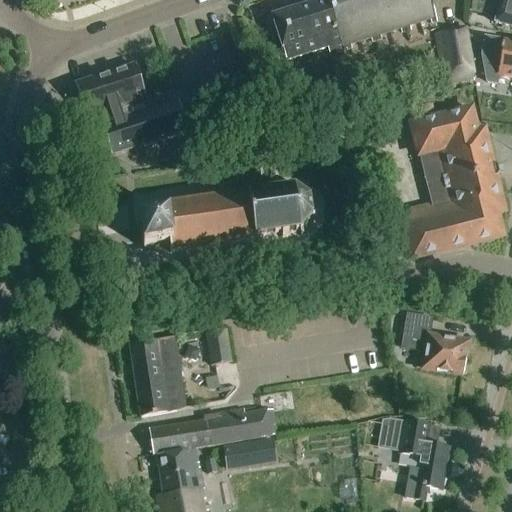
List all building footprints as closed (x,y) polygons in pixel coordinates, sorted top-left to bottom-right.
[(329,56),(341,52),(437,23),(429,0),(324,0),(325,2),(271,19),(285,63),(326,49),(329,56)] [(469,0),(467,10),(481,14),(484,0),(469,0)] [(511,30),(511,0),(500,0),(493,25),(511,30)] [(445,86),(473,81),(463,30),(436,36),(445,86)] [(511,79),(511,44),(504,43),(504,42),(484,38),(481,57),(486,83),(496,85),(498,77),(511,79)] [(111,75),(136,151),(188,134),(177,102),(148,112),(134,67),(111,75)] [(136,151),(111,75),(75,87),(85,118),(102,113),(106,126),(100,128),(111,160),(112,159),(136,151)] [(237,96),(248,92),(244,76),(233,79),(237,96)] [(410,126),(431,208),(399,216),(411,261),(501,239),(496,216),(503,214),(483,132),(476,134),(470,112),(434,120),(430,107),(408,113),(411,126),(410,126)] [(313,222),(314,219),(310,217),(308,203),(311,201),(310,198),(306,200),(294,191),(296,187),(292,186),(290,191),(277,193),(277,188),(273,189),(274,194),(271,194),(267,164),(248,166),(251,192),(248,192),(248,195),(232,197),(163,207),(164,216),(136,221),(142,252),(168,246),(169,256),(254,243),(255,245),(258,244),(258,239),(280,236),(280,241),(284,240),(284,236),(297,234),(300,238),(303,236),(300,233),(309,221),(313,222)] [(461,378),(467,346),(427,340),(430,321),(406,317),(401,350),(425,355),(422,371),(461,378)] [(210,364),(232,362),(230,331),(208,332),(210,364)] [(173,340),(128,348),(140,420),(175,414),(185,410),(173,340)] [(154,458),(276,437),(272,412),(244,417),(243,412),(203,419),(204,424),(149,433),(154,458)] [(425,505),(428,491),(441,493),(448,450),(425,446),(428,429),(404,424),(399,456),(420,459),(417,472),(409,471),(404,501),(425,505)] [(270,441),(223,448),(226,468),(273,461),(270,441)] [(207,511),(195,453),(157,458),(161,497),(154,498),(156,511),(207,511)] [(216,474),(214,461),(205,463),(207,476),(216,474)]
